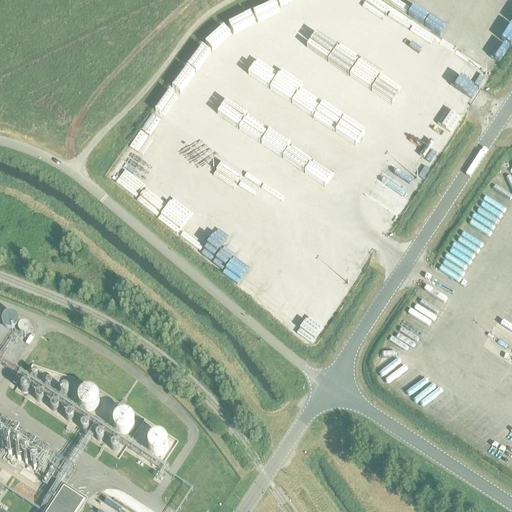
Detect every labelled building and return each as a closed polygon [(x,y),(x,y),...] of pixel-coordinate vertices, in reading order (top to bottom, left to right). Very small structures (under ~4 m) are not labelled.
[(403,0),(385,0),(382,6),(404,18),(411,4),(403,0)] [(274,3),(251,12),(256,22),(278,13),(274,3)] [(231,34),(253,23),(249,14),(226,24),(231,34)] [(364,19),(353,36),(394,62),(415,30),(404,22),(393,38),(364,19)] [(496,42),(500,44),(506,35),(502,32),(496,42)] [(189,66),(196,71),(210,51),(203,46),(189,66)] [(494,60),(498,64),(504,56),(500,53),(494,60)] [(329,86),(301,127),(310,133),(338,92),(329,86)] [(445,142),(454,126),(439,117),(430,132),(445,142)] [(213,139),(226,147),(231,139),(218,131),(213,139)] [(345,145),(355,148),(358,139),(348,136),(345,145)] [(220,160),(225,152),(210,142),(205,150),(220,160)] [(406,186),(417,189),(420,178),(409,175),(406,186)] [(311,286),(336,305),(350,286),(332,272),(322,284),(316,279),(311,286)] [(0,352),(12,335),(0,327),(0,352)] [(82,386),(81,396),(84,396),(84,408),(102,409),(102,397),(103,397),(104,387),(82,386)] [(133,409),(114,417),(123,436),(141,427),(133,409)] [(162,432),(150,445),(164,457),(176,444),(162,432)]
